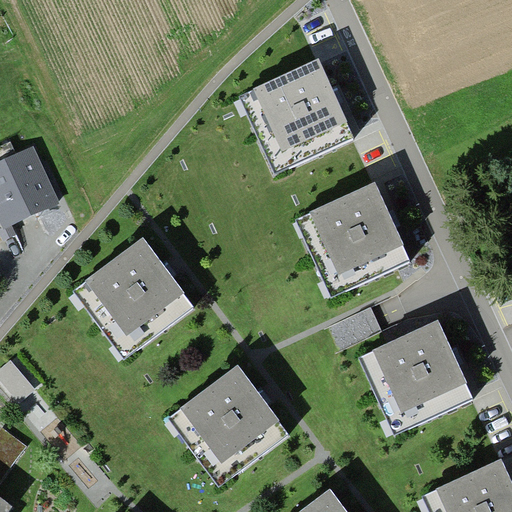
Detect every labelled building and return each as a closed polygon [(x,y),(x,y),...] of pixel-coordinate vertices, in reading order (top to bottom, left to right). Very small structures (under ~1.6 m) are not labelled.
[(276,176),(354,140),(336,100),(318,62),(240,98),(276,176)] [(42,167),(34,149),(0,164),(0,224),(3,231),(60,205),(42,167)] [(390,225),(373,189),(297,226),(332,301),(409,265),(390,225)] [(168,273),(147,244),(74,296),(124,364),(196,312),(168,273)] [(372,306),(329,327),(341,351),(384,330),(372,306)] [(359,365),(395,440),(472,404),(452,363),(435,328),(359,365)] [(0,370),(0,376),(21,405),(39,392),(15,359),(0,370)] [(261,401),(238,370),(169,422),(222,491),(291,439),(261,401)] [(0,511),(9,511),(10,511),(0,504),(0,480),(24,447),(2,431),(0,433),(0,511)] [(511,511),(511,487),(500,464),(420,502),(424,511),(511,511)] [(343,511),(330,494),(306,511),(343,511)]
